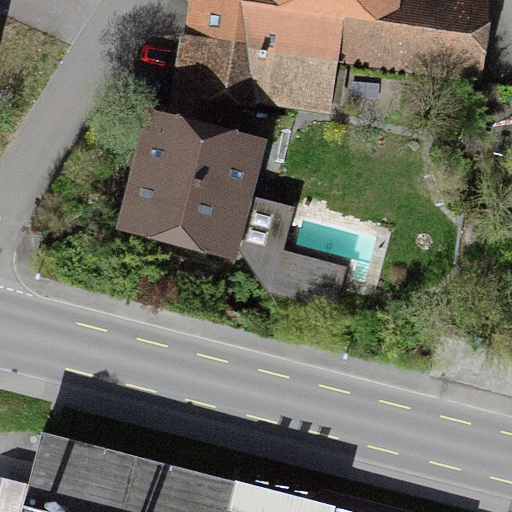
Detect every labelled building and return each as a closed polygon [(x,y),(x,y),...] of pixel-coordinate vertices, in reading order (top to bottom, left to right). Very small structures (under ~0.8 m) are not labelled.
[(176,0),(164,87),(338,111),(343,73),(476,92),(488,0),(176,0)] [(268,131),(139,100),(107,233),(236,264),(268,131)] [(511,263),(511,216),(493,213),(483,268),(510,273),(511,263)] [(230,511),(238,483),(43,433),(29,484),(0,477),(0,511),(230,511)] [(371,511),(333,502),(330,511),(371,511)]
